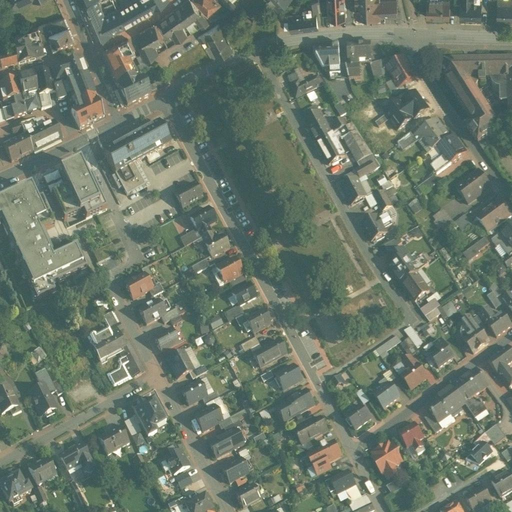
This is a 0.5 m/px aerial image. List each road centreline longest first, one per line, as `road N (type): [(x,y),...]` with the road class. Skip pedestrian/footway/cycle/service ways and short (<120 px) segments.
road 1 (residential): [(318,386),(413,320),(252,52)]
road 2 (residential): [(165,99),(318,386)]
road 3 (residential): [(511,200),(441,110),(401,36)]
road 4 (residential): [(354,450),(511,335)]
road 5 (residential): [(0,463),(158,374)]
road 6 (residential): [(228,511),(158,374)]
road 7 (residential): [(247,0),(164,55),(177,91)]
